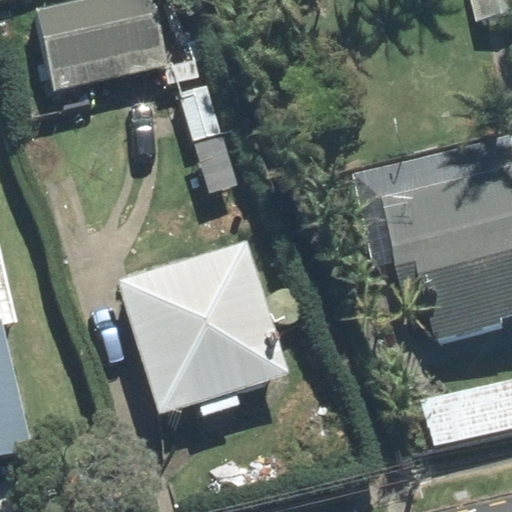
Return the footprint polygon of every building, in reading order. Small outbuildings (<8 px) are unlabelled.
[(116,0),(29,17),(44,96),(165,72),(150,0),(116,0)] [(511,0),(472,0),(479,29),(511,21),(511,0)] [(210,87),(175,96),(188,149),(223,140),(210,87)] [(511,175),(388,203),(405,279),(422,275),(438,348),(511,331),(511,175)] [(244,252),(115,289),(153,424),(190,414),(193,426),(239,413),(236,402),(283,389),(244,252)] [(0,468),(30,462),(0,332),(0,468)] [(511,387),(424,405),(435,458),(511,441),(511,387)]
